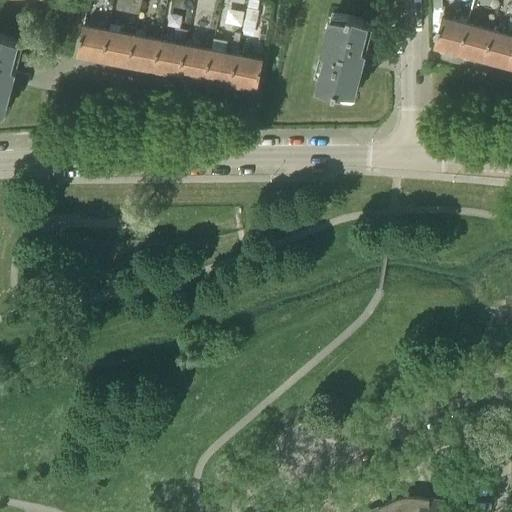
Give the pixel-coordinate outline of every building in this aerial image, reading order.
[(259,0),(248,0),(247,7),(258,9),(259,0)] [(326,53),(317,87),(336,95),(337,91),(355,93),(363,64),(371,66),(373,65),(374,60),(375,60),(376,55),(366,52),(366,50),(362,49),(369,23),(348,15),(347,19),(331,18),(322,51),(326,53)] [(460,52),(468,22),(442,15),(434,45),(460,52)] [(468,22),(460,52),(485,59),(493,29),(468,22)] [(104,59),(110,28),(84,23),(78,54),(104,59)] [(110,28),(104,59),(130,64),(135,33),(110,28)] [(510,66),(511,59),(511,33),(493,29),(485,59),(510,66)] [(0,109),(6,110),(17,68),(13,66),(20,40),(0,32),(0,109)] [(135,33),(130,64),(155,69),(161,38),(135,33)] [(161,38),(155,69),(180,73),(186,43),(161,38)] [(186,43),(180,73),(206,78),(212,47),(186,43)] [(212,47),(206,78),(231,83),(237,52),(212,47)] [(237,52),(231,83),(258,88),(263,57),(237,52)] [(30,81),(32,69),(18,67),(16,79),(30,81)] [(386,502),(391,511),(419,511),(421,496),(417,495),(412,495),(407,495),(402,496),(397,497),(392,499),(388,501),(386,502)] [(421,496),(419,511),(443,511),(445,499),(421,496)] [(366,511),(391,511),(386,502),(366,511)]
